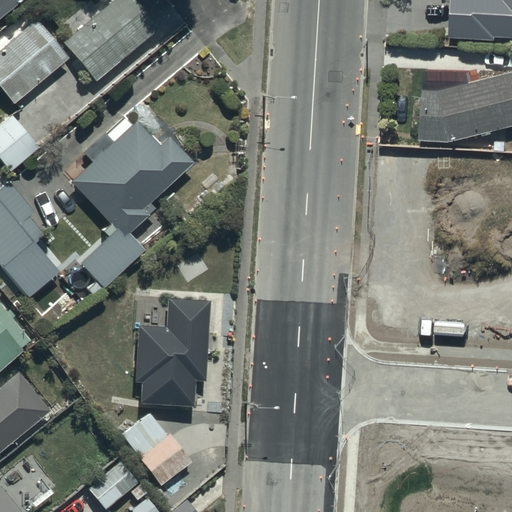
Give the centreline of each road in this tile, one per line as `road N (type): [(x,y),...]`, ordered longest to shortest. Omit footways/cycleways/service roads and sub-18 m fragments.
road 1 (tertiary): [(296,384),(318,0)]
road 2 (residential): [(296,384),(511,398)]
road 3 (tertiary): [(287,511),(296,384)]
